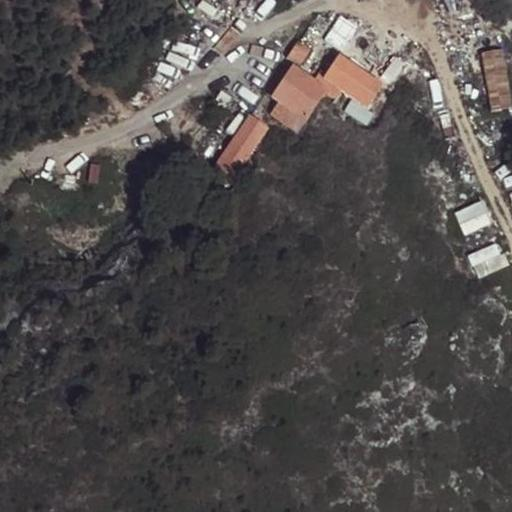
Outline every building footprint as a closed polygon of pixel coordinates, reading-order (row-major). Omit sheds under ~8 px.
[(353,28),(339,18),(323,41),(338,51),(353,28)] [(307,50),(293,41),(282,59),(297,67),(307,50)] [(511,69),(508,49),(488,53),(499,112),(511,109),(511,69)] [(318,86),(291,68),(288,72),(272,97),(266,107),(272,111),(266,121),(292,137),(300,124),(301,125),(321,93),(360,117),(381,85),(337,57),(318,86)] [(241,125),(202,185),(211,191),(216,183),(224,187),(257,136),(241,125)]
